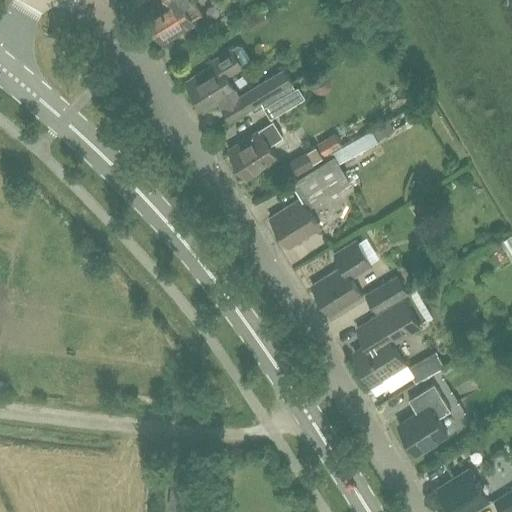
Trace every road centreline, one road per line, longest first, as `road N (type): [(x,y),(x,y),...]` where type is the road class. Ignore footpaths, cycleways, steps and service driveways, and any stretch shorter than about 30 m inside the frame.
road 1 (residential): [(419,511),(157,86),(75,0)]
road 2 (secondary): [(304,410),(168,224),(0,68)]
road 3 (unclassified): [(304,410),(248,438),(0,412)]
